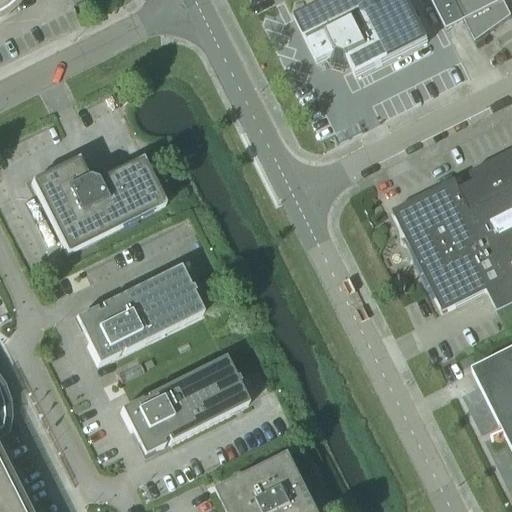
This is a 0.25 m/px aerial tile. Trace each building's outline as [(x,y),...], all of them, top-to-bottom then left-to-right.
[(19,0),(0,0),(0,22),(1,22),(2,21),(4,20),(5,19),(7,17),(8,16),(10,15),(11,13),(9,11),(7,14),(4,8),(19,0)] [(405,0),(402,0),(378,12),(372,0),(337,0),(294,22),(317,68),(331,61),(332,64),(345,69),(349,67),(355,80),(427,45),(405,0)] [(510,21),(503,6),(511,1),(511,0),(427,0),(445,35),(463,25),(474,47),(510,21)] [(511,154),(467,177),(471,185),(457,192),(453,184),(390,215),(403,241),(401,243),(400,242),(399,243),(402,246),(404,249),(405,251),(408,256),(409,258),(410,262),(410,265),(411,267),(412,267),(412,266),(415,265),(440,316),(484,295),(495,317),(511,308),(511,154)] [(88,174),(82,177),(76,164),(30,186),(66,258),(163,210),(140,164),(102,183),(99,178),(88,174)] [(86,317),(73,324),(86,349),(96,370),(108,364),(113,362),(201,318),(191,298),(193,297),(190,291),(188,292),(184,284),(178,272),(99,311),(101,316),(96,318),(95,314),(94,313),(86,317)] [(511,459),(511,352),(469,374),(511,459)] [(131,408),(119,415),(129,436),(142,461),(163,451),(160,446),(165,443),(168,448),(246,409),(245,406),(245,405),(236,388),(238,387),(235,382),(233,382),(223,362),(144,402),(145,404),(140,406),(139,404),(131,408)] [(313,511),(286,458),(214,495),(222,511),(313,511)] [(0,511),(23,511),(0,465),(0,511)]
